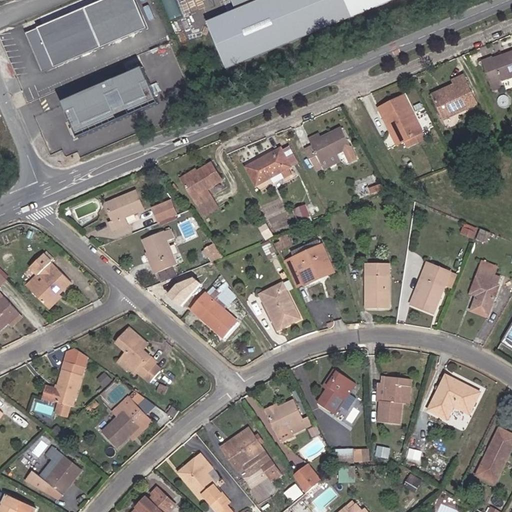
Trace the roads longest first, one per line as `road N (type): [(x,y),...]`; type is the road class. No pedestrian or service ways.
road 1 (tertiary): [(349,71),(29,204)]
road 2 (residential): [(511,372),(447,343),(372,338),(311,354),(243,391)]
road 3 (residential): [(243,391),(99,511)]
road 4 (tertiary): [(511,0),(349,71)]
road 5 (residential): [(358,89),(511,25)]
road 6 (residential): [(136,293),(0,364)]
road 7 (residential): [(136,293),(243,391)]
road 8 (residential): [(29,204),(136,293)]
road 9 (residential): [(231,143),(358,89)]
